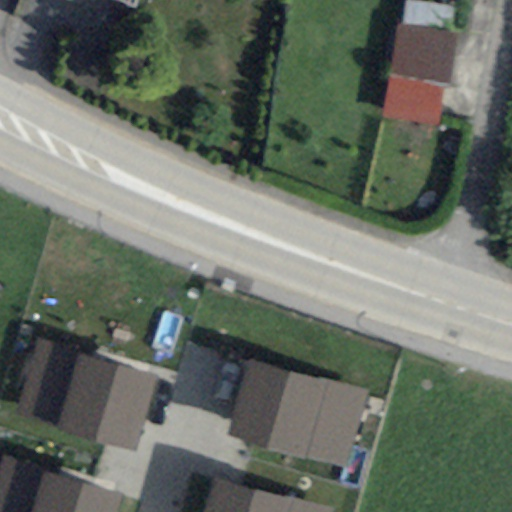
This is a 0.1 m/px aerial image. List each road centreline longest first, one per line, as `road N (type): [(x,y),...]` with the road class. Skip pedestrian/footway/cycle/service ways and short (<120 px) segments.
road 1 (primary): [(434,306),(133,191),(0,117)]
road 2 (residential): [(507,0),(434,306)]
